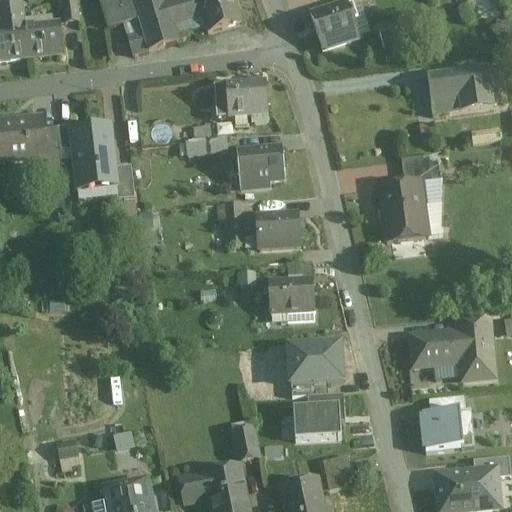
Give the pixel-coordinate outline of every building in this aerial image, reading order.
[(177,0),(98,0),(109,33),(124,28),(124,27),(140,22),(135,7),(157,0),(164,0),(166,6),(178,3),(177,0)] [(164,0),(157,0),(135,7),(140,22),(149,55),(178,47),(174,31),(166,6),(164,0)] [(233,0),(186,0),(178,3),(166,6),(174,31),(193,26),(196,34),(207,31),(209,38),(242,28),(233,0)] [(76,4),(63,6),(65,27),(79,26),(76,4)] [(353,7),(311,21),(323,55),(360,42),(353,24),(358,23),(353,7)] [(24,12),(0,15),(0,65),(29,62),(26,33),(24,12)] [(140,22),(124,27),(124,28),(134,60),(149,55),(140,22)] [(409,25),(378,36),(384,53),(415,42),(409,25)] [(59,29),(26,33),(29,62),(64,58),(60,28),(59,28),(59,29)] [(511,52),(492,56),(494,71),(511,68),(511,52)] [(488,71),(428,81),(434,120),(494,110),(488,71)] [(266,87),(215,91),(217,123),(235,122),(235,131),(249,130),(248,121),(269,119),(266,87)] [(43,123),(0,127),(0,168),(46,163),(47,163),(44,133),(43,123)] [(431,128),(421,129),(423,149),(433,148),(431,128)] [(71,130),(58,132),(60,152),(72,151),(71,134),(71,130)] [(71,134),(72,151),(78,197),(116,192),(117,192),(115,172),(113,150),(108,150),(106,130),(71,134)] [(212,130),(195,132),(196,144),(213,143),(213,142),(212,130)] [(58,132),(44,133),(47,163),(46,163),(48,177),(62,175),(60,152),(58,132)] [(196,144),(187,146),(188,161),(228,157),(226,141),(213,142),(213,143),(196,144)] [(282,151),(238,156),(241,189),(285,185),(282,151)] [(437,159),(402,164),(405,187),(421,185),(421,186),(441,184),(437,159)] [(131,170),(115,172),(117,192),(116,192),(118,204),(135,202),(131,170)] [(217,185),(204,186),(206,209),(217,208),(219,208),(217,185)] [(405,187),(379,191),(386,248),(429,242),(421,186),(421,185),(405,187)] [(219,208),(217,208),(218,224),(227,224),(242,222),(241,206),(219,208)] [(298,219),(258,221),(260,254),(300,251),(298,219)] [(242,222),(227,224),(230,250),(245,249),(242,222)] [(313,267),(288,269),(288,281),(313,280),(313,267)] [(313,280),(288,281),(289,285),(269,286),(271,319),(287,318),(314,316),(316,316),(313,280)] [(314,316),(287,318),(288,327),(315,325),(314,316)] [(488,318),(457,321),(458,336),(490,333),(488,318)] [(458,336),(410,341),(413,373),(461,368),(463,386),(495,383),(490,333),(458,336)] [(342,347),(286,350),(288,391),(291,391),(291,401),(328,399),(327,389),(344,388),(342,347)] [(413,386),(435,384),(435,373),(412,375),(413,386)] [(465,401),(429,405),(430,418),(460,415),(460,416),(466,415),(465,401)] [(340,411),(293,413),(295,445),(341,443),(340,411)] [(430,418),(422,419),(426,457),(464,453),(460,416),(460,415),(430,418)] [(254,432),(231,437),(237,466),(260,462),(254,432)] [(117,453),(135,450),(131,435),(114,438),(117,453)] [(104,446),(103,437),(83,438),(84,447),(104,446)] [(77,445),(56,449),(60,466),(80,462),(77,445)] [(348,463),(323,467),(328,495),(353,491),(348,463)] [(248,511),(240,472),(193,482),(198,506),(211,503),(213,511),(248,511)] [(442,480),(444,490),(438,495),(439,511),(492,511),(490,493),(498,492),(497,475),(442,480)] [(327,511),(321,483),(281,493),(285,511),(327,511)] [(152,511),(148,485),(105,492),(107,507),(92,509),(92,511),(152,511)]
